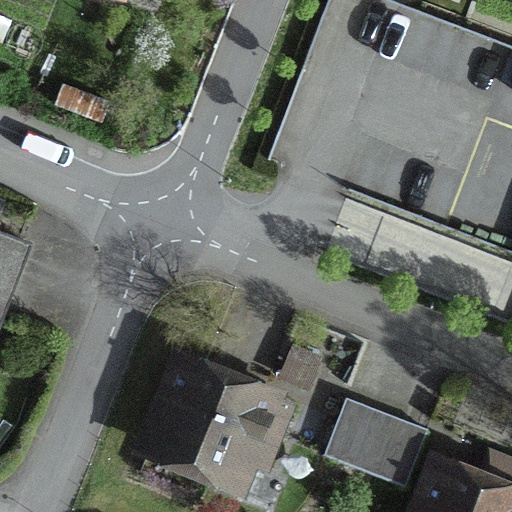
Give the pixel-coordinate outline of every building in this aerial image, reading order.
[(0,325),(33,241),(0,228),(0,325)] [(291,404),(184,361),(150,446),(235,480),(244,457),(266,466),(291,404)] [(377,474),(399,418),(346,397),(324,454),(377,474)] [(399,418),(377,474),(405,485),(426,428),(399,418)] [(473,477),(440,464),(421,511),(511,511),(511,460),(484,449),(473,477)]
